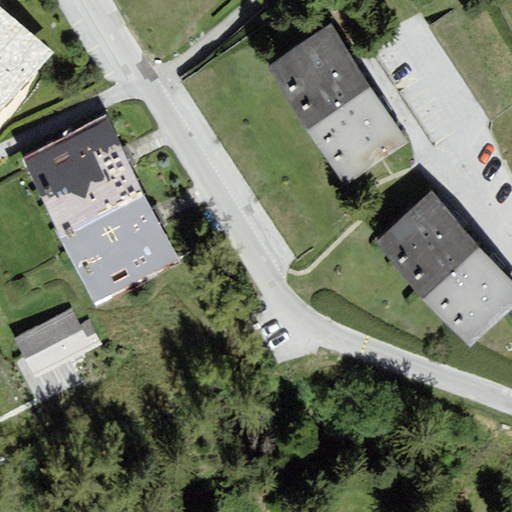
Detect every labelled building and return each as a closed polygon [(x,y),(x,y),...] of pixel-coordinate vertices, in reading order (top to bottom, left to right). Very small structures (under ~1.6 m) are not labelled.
[(0,0),(0,102),(51,46),(0,0)] [(410,139),(332,20),(267,63),(346,182),(410,139)] [(24,165),(94,296),(177,251),(106,121),(24,165)] [(511,277),(430,187),(374,237),(472,346),(511,310),(511,277)] [(15,340),(34,375),(100,341),(89,320),(80,325),(72,310),(15,340)]
